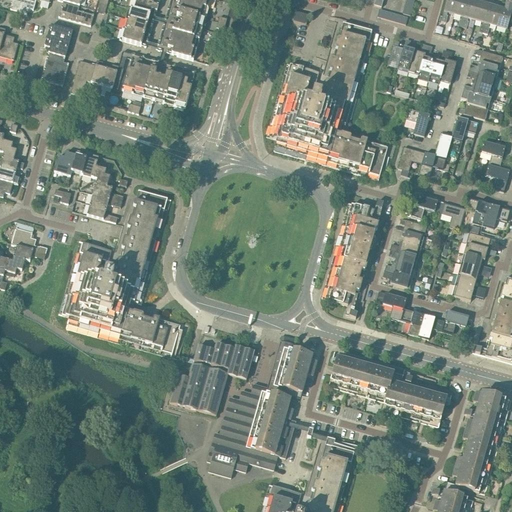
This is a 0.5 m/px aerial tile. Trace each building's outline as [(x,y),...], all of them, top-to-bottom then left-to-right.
[(15,12),(24,15),(26,16),(28,10),(33,12),(36,1),(32,0),(12,0),(10,11),(15,12)] [(186,0),(181,19),(186,21),(184,30),(179,29),(173,51),(178,52),(176,57),(193,62),(210,0),(186,0)] [(447,0),(443,13),(444,13),(441,23),(446,24),(448,17),(446,17),(447,14),(454,16),(458,0),(447,0)] [(470,1),(465,0),(458,0),(454,16),(462,18),(461,21),(459,20),(457,28),(462,29),(470,1)] [(156,13),(158,7),(136,1),(133,11),(133,12),(150,16),(151,12),(156,13)] [(480,4),(470,1),(462,29),(466,30),(468,23),(467,23),(468,20),(475,22),(480,4)] [(94,17),(93,17),(78,12),(79,8),(63,3),(58,19),(91,28),(94,17)] [(490,7),(480,4),(475,22),(482,24),(481,26),(480,26),(478,33),(483,35),(490,7)] [(501,10),(490,7),(483,35),(487,36),(489,29),(488,29),(488,25),(490,26),(496,28),(501,10)] [(501,10),(496,28),(507,31),(511,15),(511,13),(511,11),(511,9),(505,8),(504,11),(501,10)] [(147,27),(150,16),(133,12),(133,11),(128,10),(125,21),(147,27)] [(291,22),(299,24),(306,26),(309,17),(294,12),(291,22)] [(144,37),(147,27),(125,21),(122,31),(144,37)] [(273,152),(381,183),(385,184),(392,159),(389,158),(390,155),(386,154),(387,150),(356,141),(356,139),(350,137),(349,139),(335,135),(336,132),(338,133),(340,131),(341,127),(348,129),(375,34),(343,25),(325,88),(331,90),(326,110),(319,108),(320,105),(321,101),(320,99),(313,98),(312,98),(310,106),(304,104),(309,84),(315,86),(319,74),(286,65),(266,139),(276,142),(273,152)] [(50,27),(44,49),(49,50),(48,55),(65,59),(72,33),(50,27)] [(119,42),(141,48),(144,37),(122,31),(119,42)] [(14,39),(4,36),(3,36),(0,47),(0,58),(13,62),(18,46),(13,44),(14,39)] [(394,42),(387,68),(397,71),(404,50),(398,48),(399,44),(394,42)] [(397,71),(408,74),(414,53),(404,50),(397,71)] [(502,59),(476,51),(475,56),(480,58),(478,64),(499,70),(502,59)] [(121,59),(130,62),(132,56),(122,53),(121,59)] [(408,74),(418,77),(424,56),(414,53),(408,74)] [(65,59),(48,55),(41,81),(62,87),(69,66),(63,64),(65,59)] [(418,77),(417,81),(428,84),(434,61),(428,59),(429,57),(424,56),(418,77)] [(439,83),(445,62),(440,61),(440,63),(434,61),(428,84),(438,87),(439,83)] [(103,64),(96,62),(95,68),(96,68),(91,84),(101,87),(106,71),(101,69),(103,64)] [(450,86),(456,65),(445,62),(439,83),(450,86)] [(81,98),(82,98),(86,82),(91,84),(96,68),(95,68),(79,63),(70,95),(81,98)] [(470,66),(468,72),(496,80),(499,70),(478,64),(477,68),(470,66)] [(112,67),(110,72),(106,71),(101,87),(112,90),(111,94),(120,97),(121,93),(126,76),(128,71),(112,67)] [(468,72),(466,78),(473,80),(472,84),(493,90),(496,80),(468,72)] [(185,111),(189,94),(184,93),(186,88),(164,82),(163,87),(153,84),(155,79),(133,73),(131,78),(126,76),(121,93),(185,111)] [(464,87),(462,93),(490,101),(493,90),(472,84),(471,89),(464,87)] [(392,88),(384,86),(382,92),(390,94),(392,88)] [(487,111),(490,101),(462,93),(460,99),(467,101),(466,105),(487,111)] [(487,111),(466,105),(464,111),(460,110),(458,115),(484,122),(487,111)] [(424,138),(425,133),(430,117),(408,111),(405,122),(416,125),(413,135),(424,138)] [(457,119),(451,140),(451,141),(461,143),(464,133),(475,136),(478,125),(457,119)] [(11,126),(9,133),(15,135),(17,128),(11,126)] [(440,137),(435,158),(434,158),(445,161),(448,151),(458,154),(461,143),(451,141),(451,140),(440,137)] [(12,145),(2,142),(0,148),(0,154),(3,155),(2,160),(13,163),(13,162),(16,152),(11,150),(12,145)] [(499,170),(500,165),(505,149),(483,143),(480,154),(490,157),(487,167),(499,170)] [(400,177),(407,179),(411,163),(421,166),(424,155),(403,149),(398,171),(401,172),(400,177)] [(71,174),(81,177),(86,160),(81,159),(83,154),(76,152),(75,157),(71,174)] [(53,175),(70,179),(71,174),(75,157),(65,154),(63,160),(58,158),(53,175)] [(418,176),(427,179),(429,179),(432,169),(447,173),(449,166),(444,165),(445,161),(434,158),(435,158),(424,155),(421,166),(418,176)] [(81,177),(92,180),(95,168),(95,169),(98,158),(92,157),(91,162),(86,160),(81,177)] [(2,160),(0,165),(0,170),(15,174),(17,170),(22,171),(23,165),(13,162),(13,163),(2,160)] [(503,195),(505,189),(509,173),(499,170),(487,167),(485,178),(496,181),(493,191),(503,195)] [(92,180),(96,181),(95,186),(106,189),(106,188),(109,178),(104,177),(106,172),(95,169),(95,168),(92,180)] [(12,185),(17,186),(17,187),(19,181),(14,179),(15,174),(0,170),(0,181),(12,185)] [(0,198),(3,199),(4,194),(9,196),(12,185),(0,181),(0,198)] [(127,183),(120,181),(118,187),(125,189),(127,183)] [(95,186),(92,196),(121,204),(123,199),(110,195),(112,190),(106,188),(106,189),(95,186)] [(62,199),(63,193),(56,191),(54,197),(62,199)] [(178,361),(179,358),(184,338),(181,337),(182,332),(179,332),(180,328),(127,314),(129,304),(137,306),(140,307),(170,203),(138,194),(117,267),(124,269),(118,288),(112,287),(114,280),(113,278),(106,276),(104,278),(102,284),(96,283),(102,263),(108,264),(111,253),(101,250),(89,246),(82,245),(79,244),(78,249),(58,317),(68,320),(65,330),(178,362),(178,361)] [(92,196),(89,207),(106,211),(107,207),(120,210),(121,204),(92,196)] [(434,214),(437,203),(416,197),(410,219),(421,222),(424,211),(434,214)] [(482,228),(488,206),(467,200),(464,211),(465,212),(474,214),(471,225),(482,228)] [(464,211),(437,203),(434,214),(451,219),(448,229),(459,232),(465,212),(464,211)] [(356,299),(358,293),(359,293),(381,215),(380,215),(348,206),(320,300),(325,302),(351,309),(348,319),(355,320),(357,315),(352,313),(353,310),(354,310),(357,300),(356,299)] [(488,206),(482,228),(493,231),(496,220),(506,223),(509,212),(488,206)] [(89,207),(86,217),(115,226),(117,220),(105,216),(106,211),(89,207)] [(402,233),(423,239),(426,228),(401,221),(399,226),(404,227),(402,233)] [(32,235),(15,231),(11,247),(16,249),(16,248),(33,253),(33,252),(38,253),(37,254),(45,256),(47,251),(34,247),(36,242),(30,240),(32,235)] [(420,249),(423,239),(402,233),(401,238),(403,238),(402,243),(399,243),(420,249)] [(466,245),(487,252),(489,246),(494,247),(495,242),(469,234),(466,245)] [(391,246),(389,252),(417,260),(420,249),(399,243),(398,248),(391,246)] [(484,262),(487,252),(466,245),(463,256),(484,262)] [(43,262),(45,256),(37,254),(38,253),(33,252),(33,253),(16,248),(16,249),(13,259),(24,262),(29,264),(31,258),(43,262)] [(415,270),(417,260),(389,252),(387,258),(395,260),(393,264),(415,270)] [(463,256),(460,266),(481,273),(483,268),(480,267),(482,262),(484,262),(463,256)] [(4,273),(15,276),(16,271),(21,273),(24,262),(13,259),(12,263),(7,262),(4,273)] [(412,281),(415,270),(393,264),(392,269),(385,267),(383,273),(412,281)] [(460,266),(457,276),(476,282),(478,276),(480,277),(481,273),(460,266)] [(387,286),(408,292),(412,281),(383,273),(382,279),(389,281),(387,286)] [(457,276),(454,287),(475,293),(477,288),(475,288),(476,282),(457,276)] [(511,285),(505,284),(503,291),(489,341),(487,340),(485,346),(488,347),(485,357),(511,365),(511,285)] [(475,293),(454,287),(451,298),(470,303),(472,297),(474,297),(475,293)] [(378,293),(375,304),(392,309),(389,319),(400,322),(403,312),(406,301),(378,293)] [(423,317),(403,312),(400,322),(410,325),(407,336),(418,339),(423,317)] [(447,313),(444,323),(442,334),(452,337),(455,327),(465,330),(468,319),(447,313)] [(444,323),(439,322),(423,317),(418,339),(428,342),(431,331),(442,334),(444,323)] [(294,347),(296,342),(296,341),(282,337),(280,343),(294,347)] [(209,454),(209,456),(207,464),(209,464),(211,465),(210,467),(208,474),(211,475),(214,476),(230,480),(233,471),(245,475),(248,465),(273,472),(277,459),(279,459),(285,461),(294,428),(295,424),(295,423),(290,422),(292,413),(295,403),(290,402),(291,398),(291,396),(292,394),(297,395),(299,396),(301,396),(301,395),(302,392),(302,391),(303,387),(303,386),(304,383),(304,382),(305,379),(306,377),(310,362),(313,353),(309,351),(299,349),(280,343),(280,344),(267,389),(267,390),(254,386),(251,395),(241,392),(239,402),(236,401),(229,399),(224,416),(224,418),(218,436),(215,435),(214,435),(209,454)] [(250,367),(254,354),(254,353),(244,350),(240,349),(236,348),(235,348),(234,350),(224,348),(216,345),(215,348),(214,352),(199,348),(197,347),(193,362),(192,366),(188,380),(177,376),(177,377),(177,378),(175,385),(174,385),(172,394),(169,405),(169,406),(170,406),(188,410),(188,411),(189,411),(192,411),(197,413),(200,414),(205,415),(205,416),(206,416),(206,415),(213,417),(215,418),(216,418),(227,377),(228,377),(235,379),(238,379),(240,375),(247,377),(250,367)] [(366,362),(347,357),(346,359),(337,356),(328,389),(384,405),(381,414),(438,430),(441,418),(447,397),(438,394),(438,393),(419,387),(419,389),(410,386),(412,379),(403,377),(404,373),(384,367),(384,369),(366,364),(366,362)] [(306,377),(312,379),(316,364),(310,362),(306,377)] [(468,421),(466,429),(462,440),(464,441),(460,454),(459,459),(457,459),(452,478),(454,478),(451,488),(484,497),(511,403),(476,393),(473,404),(475,404),(472,413),(465,411),(463,418),(470,420),(470,422),(468,421)] [(341,511),(359,449),(327,440),(325,447),(319,445),(305,497),(269,487),(261,511),(341,511)] [(496,463),(507,465),(511,448),(501,445),(500,451),(499,451),(496,463)] [(469,511),(473,503),(438,493),(433,491),(431,497),(433,498),(438,499),(437,503),(435,502),(434,508),(432,511),(469,511)]
